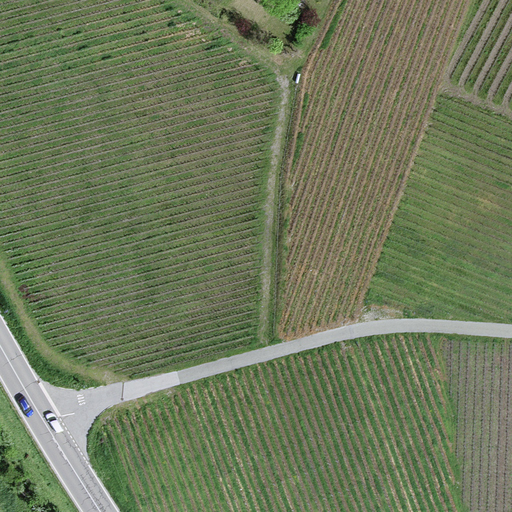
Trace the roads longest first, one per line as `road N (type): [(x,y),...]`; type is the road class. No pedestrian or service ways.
road 1 (track): [(42,420),(375,325),(511,337)]
road 2 (tertiary): [(101,511),(0,344)]
